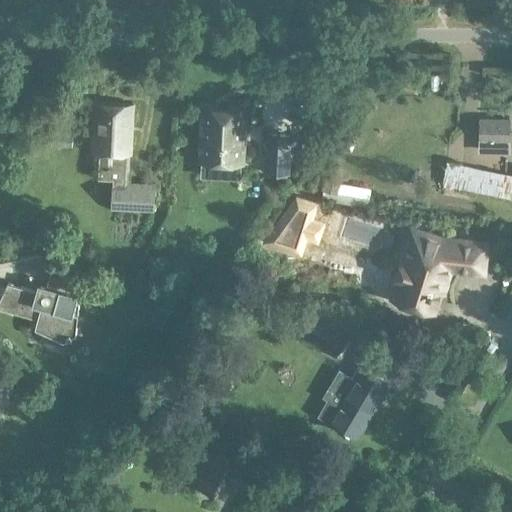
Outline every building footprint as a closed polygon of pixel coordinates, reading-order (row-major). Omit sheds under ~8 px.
[(262,102),(279,98),(276,84),(259,89),(262,102)] [(99,177),(113,178),(113,183),(112,183),(111,208),(154,210),(155,182),(129,180),(133,104),(95,102),(92,151),(100,151),(99,177)] [(241,157),(242,105),(200,105),(200,157),(241,157)] [(480,127),(479,140),(506,141),(507,117),(489,117),(488,128),(480,127)] [(52,128),(51,145),(72,146),(73,130),(52,128)] [(266,133),(264,173),(288,173),(291,173),(291,169),(292,133),(266,133)] [(447,160),(442,184),(455,187),(460,163),(447,160)] [(295,241),(307,198),(288,193),(262,232),(295,241)] [(452,271),(486,274),(489,239),(444,235),(408,223),(388,297),(413,304),(413,308),(414,311),(416,313),(418,315),(421,316),(424,316),(427,315),(429,313),(431,309),(436,311),(441,293),(445,294),(452,271)] [(48,280),(41,278),(38,290),(8,282),(0,298),(0,307),(37,318),(35,327),(63,341),(76,333),(80,302),(75,301),(78,288),(74,286),(77,276),(51,269),(48,280)] [(336,355),(351,333),(316,314),(303,337),(336,355)] [(328,399),(320,412),(328,417),(331,418),(346,427),(345,429),(349,432),(350,430),(359,435),(390,381),(392,379),(381,373),(387,362),(386,361),(373,353),(363,347),(360,353),(356,359),(360,362),(352,375),(337,402),(329,397),(328,399)] [(188,480),(219,497),(237,464),(206,447),(188,480)] [(244,511),(280,511),(251,498),(244,511)]
